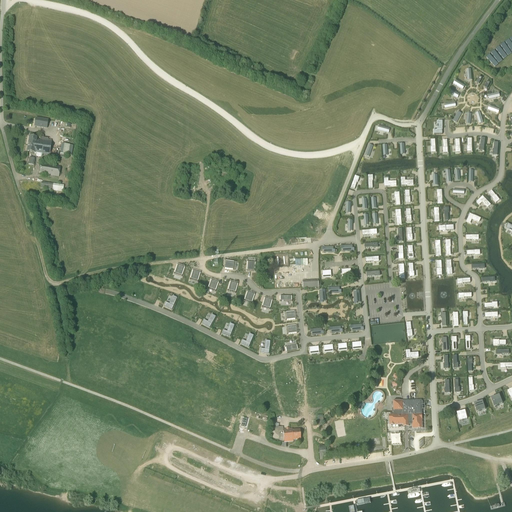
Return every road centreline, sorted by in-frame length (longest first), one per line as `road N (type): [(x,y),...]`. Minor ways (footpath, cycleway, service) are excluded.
road 1 (unclassified): [(19,0),(104,22),(164,77),(213,103),(286,111),(380,83),(406,96),(417,122)]
road 2 (unclassified): [(437,446),(417,122)]
road 3 (unclassified): [(18,185),(1,122),(4,0)]
road 4 (unclassified): [(417,122),(497,0)]
